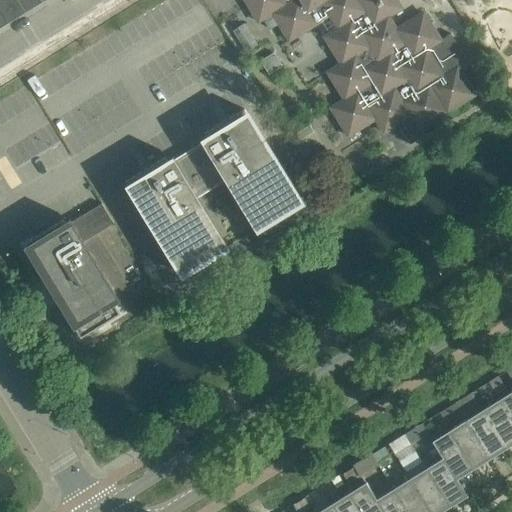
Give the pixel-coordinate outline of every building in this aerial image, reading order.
[(0,0),(0,10),(8,24),(25,13),(17,0),(0,0)] [(17,0),(25,13),(42,2),(41,0),(17,0)] [(244,0),(259,22),(272,13),(289,41),(330,15),(338,28),(324,36),(341,63),(328,72),(345,99),(331,108),(349,136),(376,119),(384,132),(398,124),(410,144),(425,135),(421,128),(475,94),(462,74),(465,63),(468,61),(451,33),(441,39),(423,12),(396,29),(388,16),(402,8),(397,0),(244,0)] [(244,24),(233,30),(246,51),(257,44),(244,24)] [(140,172),(125,181),(182,275),(228,247),(197,197),(225,181),(255,230),(301,203),(244,109),(229,118),(231,121),(221,128),(219,124),(204,133),(207,139),(168,163),(165,157),(150,166),(152,169),(142,175),(140,172)] [(66,225),(63,219),(23,243),(80,337),(120,313),(112,301),(117,298),(82,242),(113,223),(101,203),(66,225)] [(511,390),(498,399),(511,420),(511,390)] [(511,420),(498,399),(482,409),(506,448),(511,444),(511,420)] [(465,420),(490,459),(506,448),(482,409),(465,420)] [(465,420),(448,430),(473,469),(490,459),(465,420)] [(411,444),(420,438),(413,428),(404,434),(411,444)] [(448,430),(431,440),(442,457),(457,479),(473,469),(448,430)] [(388,444),(395,455),(411,445),(411,444),(404,434),(388,444)] [(385,447),(372,454),(378,463),(390,455),(385,447)] [(377,464),(371,455),(355,465),(361,475),(377,464)] [(442,457),(425,468),(450,507),(468,496),(457,479),(442,457)] [(355,465),(343,473),(349,482),(361,475),(355,465)] [(409,478),(430,511),(441,511),(450,507),(425,468),(409,478)] [(336,488),(343,484),(337,476),(331,479),(336,488)] [(430,511),(409,478),(392,488),(407,511),(430,511)] [(383,511),(376,499),(365,482),(348,493),(360,511),(383,511)] [(383,511),(407,511),(392,488),(376,499),(383,511)] [(360,511),(348,493),(331,503),(336,511),(360,511)] [(304,497),(293,504),(297,511),(302,511),(310,507),(304,497)] [(316,511),(336,511),(331,503),(316,511)]
